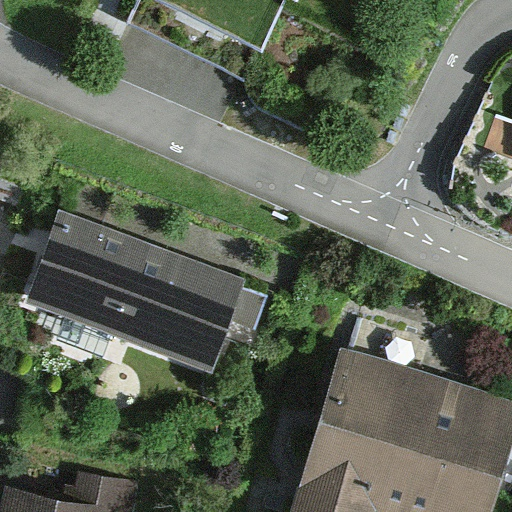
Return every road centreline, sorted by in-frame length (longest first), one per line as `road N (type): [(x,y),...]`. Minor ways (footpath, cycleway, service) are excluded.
road 1 (residential): [(376,224),(0,54)]
road 2 (unclassified): [(376,224),(465,43),(494,15),(511,10)]
road 3 (residential): [(511,283),(376,224)]
